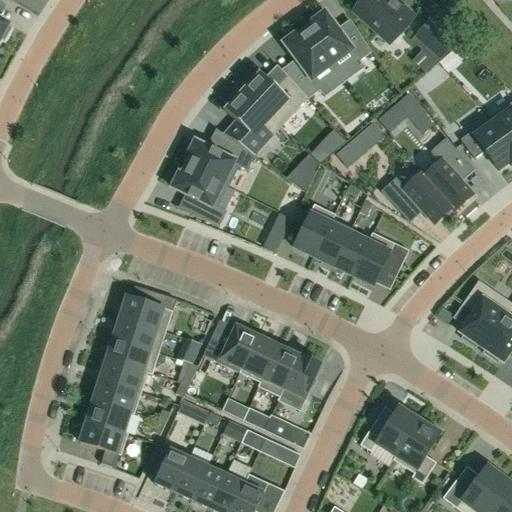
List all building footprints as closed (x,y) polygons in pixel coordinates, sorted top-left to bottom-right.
[(412,20),(389,0),(365,0),(355,11),(391,43),(412,20)] [(313,25),(305,31),(336,73),(356,59),(359,63),(371,54),(355,29),(342,38),(325,14),(312,23),(313,25)] [(7,28),(9,25),(0,20),(0,41),(1,40),(4,42),(11,30),(7,28)] [(453,42),(429,21),(416,36),(439,57),(453,42)] [(336,73),(305,31),(297,37),(296,35),(283,45),(300,68),(287,78),(307,101),(308,101),(320,92),(316,88),(336,73)] [(307,101),(287,78),(286,78),(276,89),(259,73),(258,74),(259,74),(242,93),(281,129),(307,101)] [(254,158),(255,159),(255,158),(254,157),(281,129),(242,93),(224,112),(223,111),(240,127),(229,139),(224,136),(223,135),(223,136),(229,140),(254,158)] [(511,103),(490,120),(511,150),(511,103)] [(511,150),(490,120),(460,142),(474,161),(484,154),(498,172),(508,164),(511,167),(511,166),(511,150)] [(373,126),(352,145),(362,157),(383,138),(373,126)] [(347,143),(335,131),(323,144),(333,155),(347,143)] [(190,158),(185,167),(228,189),(238,169),(247,173),(254,158),(229,140),(221,156),(212,151),(195,143),(188,157),(190,158)] [(436,161),(421,175),(452,210),(454,213),(472,197),(461,185),(474,172),(445,140),(430,154),(436,161)] [(179,175),(171,189),(188,198),(188,199),(198,203),(191,217),(219,228),(226,213),(218,209),(228,189),(185,167),(181,176),(179,175)] [(312,182),(295,170),(285,180),(306,195),(312,182)] [(452,210),(421,175),(418,172),(402,186),(396,180),(381,194),(410,225),(423,213),(435,226),(452,210)] [(350,186),(346,193),(356,200),(360,193),(350,186)] [(364,203),(359,214),(367,218),(372,207),(364,203)] [(314,260),(333,221),(335,217),(314,207),(293,249),(314,260)] [(299,210),(293,221),(301,224),(306,214),(299,210)] [(333,269),(350,235),(352,231),(333,221),(314,260),(333,269)] [(351,278),(368,244),(350,235),(333,269),(351,278)] [(372,235),(368,244),(351,278),(373,289),(384,267),(398,274),(404,262),(390,255),(394,246),(372,235)] [(464,328),(460,334),(463,337),(461,340),(475,350),(478,347),(481,349),(511,306),(478,283),(461,309),(472,316),(464,328)] [(127,299),(120,320),(165,335),(176,302),(156,295),(152,307),(127,299)] [(511,305),(511,306),(481,349),(485,352),(483,355),(497,365),(499,362),(503,364),(507,358),(511,350),(511,305)] [(120,320),(113,341),(159,356),(165,335),(120,320)] [(239,375),(256,338),(236,329),(230,341),(215,333),(204,357),(239,375)] [(277,348),(256,338),(239,375),(260,385),(277,348)] [(113,341),(107,362),(152,376),(159,356),(113,341)] [(197,355),(200,347),(185,341),(182,349),(197,355)] [(260,385),(258,389),(280,399),(284,391),(299,359),(277,348),(260,385)] [(301,359),(299,359),(280,399),(278,402),(299,412),(321,366),(302,357),(301,359)] [(107,362),(100,382),(141,395),(147,375),(152,377),(152,376),(107,362)] [(178,383),(181,385),(188,388),(197,369),(184,364),(178,383)] [(100,382),(93,403),(134,416),(141,395),(100,382)] [(188,388),(181,385),(175,396),(183,399),(188,388)] [(194,407),(183,402),(177,414),(188,419),(194,407)] [(93,403),(87,423),(128,436),(123,434),(130,415),(134,417),(134,416),(93,403)] [(394,463),(419,423),(416,420),(418,418),(403,408),(401,411),(398,409),(384,432),(374,425),(360,447),(371,454),(376,446),(395,458),(393,462),(394,463)] [(162,412),(157,423),(165,426),(170,415),(162,412)] [(264,432),(270,419),(257,413),(251,426),(264,432)] [(221,420),(210,415),(206,422),(218,427),(221,420)] [(290,428),(270,419),(264,432),(284,442),(290,428)] [(426,459),(440,436),(437,434),(439,431),(425,422),(423,425),(419,423),(394,463),(414,476),(411,480),(422,487),(436,465),(426,459)] [(101,466),(112,469),(116,456),(121,458),(128,436),(87,423),(80,445),(105,453),(101,466)] [(165,426),(157,423),(152,434),(160,437),(165,426)] [(226,438),(241,445),(247,432),(232,425),(226,438)] [(247,432),(241,445),(252,450),(258,437),(247,432)] [(68,441),(62,464),(74,466),(79,444),(68,441)] [(274,460),(295,470),(301,457),(280,447),(274,460)] [(189,460),(170,451),(154,485),(173,494),(189,460)] [(208,469),(189,460),(173,494),(192,503),(208,469)] [(485,511),(507,483),(503,480),(505,478),(492,467),(490,470),(487,468),(471,489),(458,480),(442,500),(457,511),(485,511)] [(225,477),(208,469),(192,503),(210,511),(226,477),(225,477)] [(246,481),(227,472),(225,477),(226,477),(210,511),(211,511),(232,511),(247,481),(246,481)] [(367,481),(357,474),(351,483),(362,489),(367,481)] [(246,481),(247,481),(232,511),(275,511),(284,493),(248,476),(246,481)] [(511,511),(511,482),(510,485),(507,483),(485,511),(511,511)]
